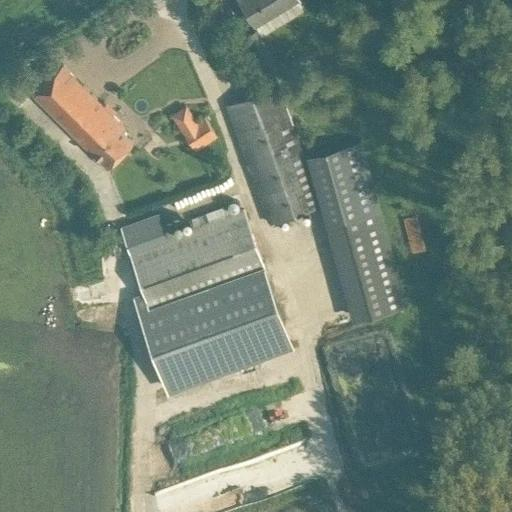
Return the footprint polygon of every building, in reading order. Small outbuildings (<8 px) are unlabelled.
[(240,0),(256,25),(297,0),(240,0)] [(257,28),(243,36),(272,83),(286,74),(257,28)] [(63,64),(35,92),(108,166),(134,140),(122,128),(125,125),(63,64)] [(299,143),(285,105),(278,86),(263,92),(227,105),(234,123),(270,221),(281,217),(311,206),(320,202),(320,200),(299,143)] [(197,121),(183,129),(195,150),(217,137),(204,116),(197,121)] [(362,139),(307,155),(320,200),(320,202),(375,188),(362,139)] [(294,346),(266,268),(244,206),(235,210),(194,224),(138,244),(140,248),(132,251),(146,291),(135,295),(169,391),(294,346)] [(259,457),(155,491),(161,511),(190,511),(276,484),(271,469),(314,455),(304,426),(254,443),(259,457)] [(175,464),(213,449),(207,433),(169,448),(175,464)] [(300,511),(299,509),(319,504),(312,483),(231,508),(231,511),(300,511)]
